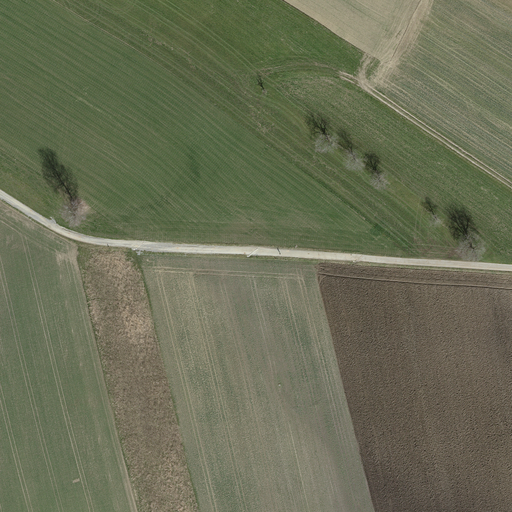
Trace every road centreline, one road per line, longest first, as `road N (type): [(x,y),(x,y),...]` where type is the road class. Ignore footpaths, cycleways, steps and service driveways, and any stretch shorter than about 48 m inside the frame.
road 1 (track): [(511,267),(91,239),(0,194)]
road 2 (track): [(296,69),(332,66),(366,79),(511,178)]
